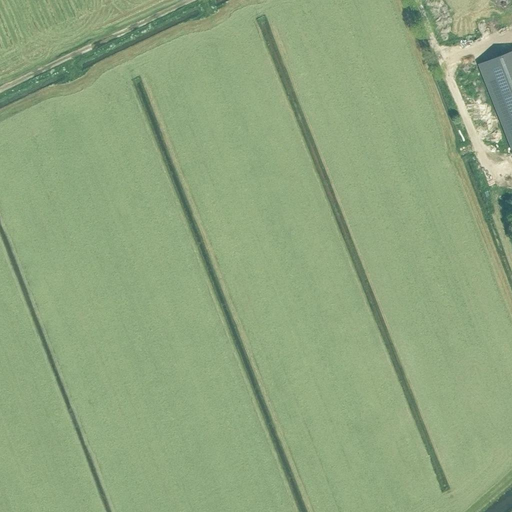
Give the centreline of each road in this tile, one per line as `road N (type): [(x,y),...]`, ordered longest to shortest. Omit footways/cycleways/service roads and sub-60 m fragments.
road 1 (track): [(0,91),(191,0)]
road 2 (track): [(412,0),(485,179)]
